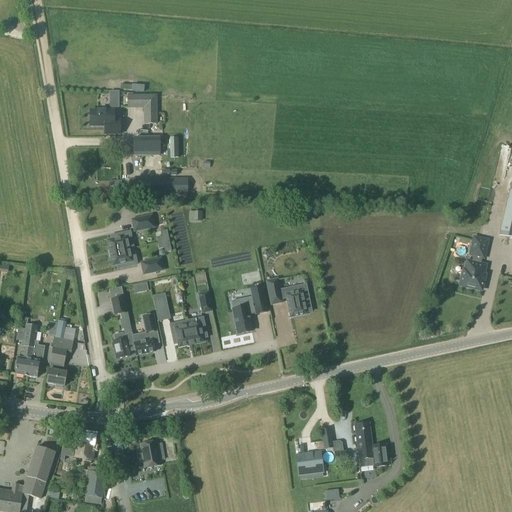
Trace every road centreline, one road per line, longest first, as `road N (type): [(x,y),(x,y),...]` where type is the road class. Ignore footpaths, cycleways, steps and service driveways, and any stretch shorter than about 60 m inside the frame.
road 1 (tertiary): [(106,418),(511,334)]
road 2 (track): [(99,383),(36,0)]
road 3 (residential): [(99,383),(274,344)]
